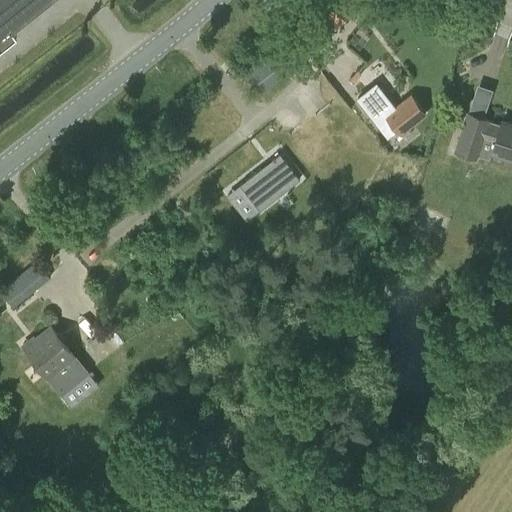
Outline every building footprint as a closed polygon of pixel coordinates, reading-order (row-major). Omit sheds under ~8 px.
[(0,0),(0,45),(15,33),(11,28),(46,0),(0,0)] [(319,29),(343,8),(335,0),(321,0),(305,14),(319,29)] [(261,92),(305,57),(288,36),(245,71),(261,92)] [(427,114),(410,92),(395,104),(376,81),(355,97),(386,137),(396,130),(400,135),(427,114)] [(500,123),(492,121),(493,118),(469,111),(456,150),(462,152),(461,155),(467,157),(468,154),(478,158),(483,142),(493,145),(491,151),(511,158),(511,122),(501,119),(500,123)] [(322,152),(302,127),(287,139),(307,164),(322,152)] [(277,149),(238,180),(258,205),(266,199),(264,197),(273,190),(274,192),(297,174),(277,149)] [(0,290),(11,306),(49,276),(37,260),(0,289),(0,290)] [(77,357),(50,323),(34,335),(33,334),(21,344),(49,379),(77,357)] [(194,455),(224,431),(210,413),(180,437),(194,455)]
